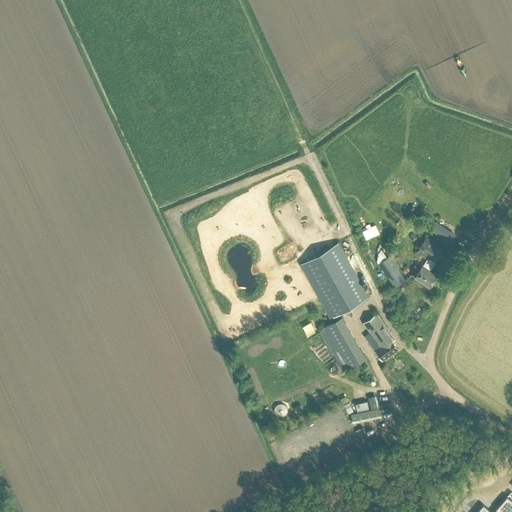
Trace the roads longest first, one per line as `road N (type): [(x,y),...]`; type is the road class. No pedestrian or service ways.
road 1 (unclassified): [(511,435),(431,371),(434,334),(476,250)]
road 2 (track): [(263,511),(447,390)]
